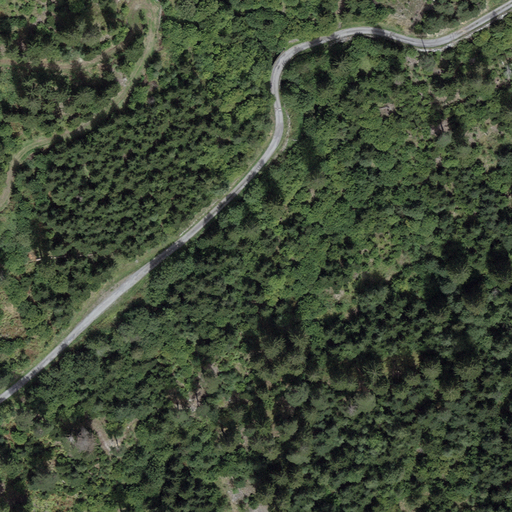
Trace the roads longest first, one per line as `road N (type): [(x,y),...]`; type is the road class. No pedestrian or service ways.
road 1 (track): [(0,398),(267,160),(278,132),(274,81),(288,56),(352,31),(440,43),(511,3)]
road 2 (track): [(0,63),(90,64),(130,40),(135,7),(153,11),(151,54),(106,111),(27,137),(0,202)]
